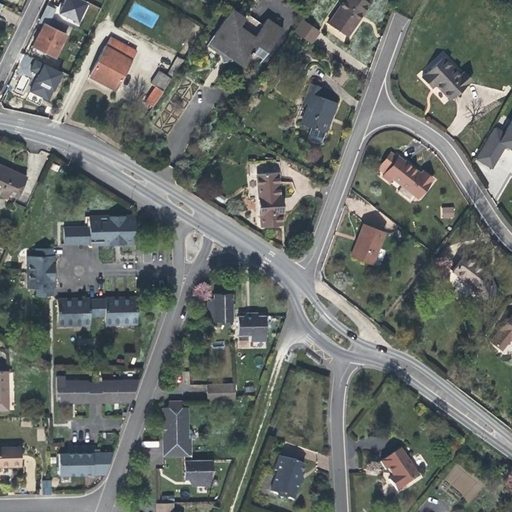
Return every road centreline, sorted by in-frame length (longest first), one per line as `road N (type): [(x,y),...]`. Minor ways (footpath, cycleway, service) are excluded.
road 1 (residential): [(108,500),(188,269)]
road 2 (track): [(227,511),(295,301)]
road 3 (residential): [(367,105),(442,144),(511,243)]
road 4 (residential): [(367,105),(301,281)]
road 5 (tertiary): [(353,356),(397,372),(511,451)]
road 6 (tertiary): [(511,441),(415,364),(362,341)]
road 7 (residential): [(342,511),(338,398),(353,356)]
road 8 (residential): [(108,161),(122,187),(177,229),(188,269)]
road 9 (tertiary): [(108,161),(215,227)]
